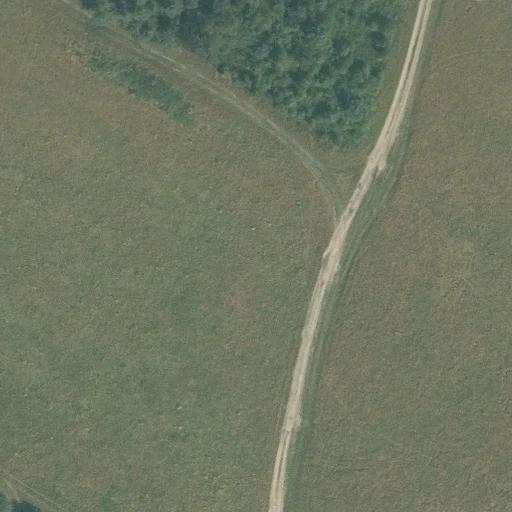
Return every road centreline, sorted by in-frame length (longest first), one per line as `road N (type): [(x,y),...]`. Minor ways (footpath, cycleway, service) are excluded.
road 1 (track): [(276,511),(333,244),(382,142),(423,0)]
road 2 (track): [(59,0),(191,72),(316,161),(340,166),(377,154)]
